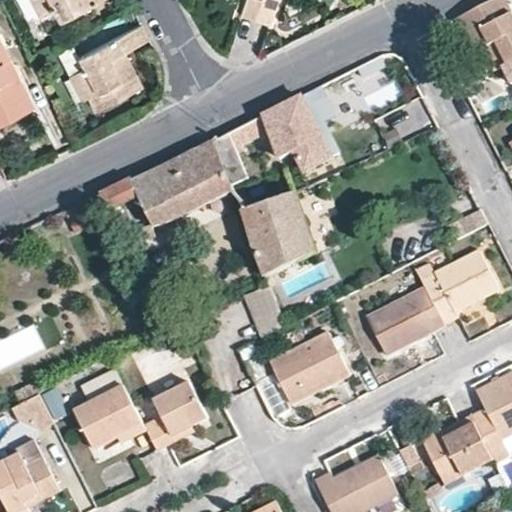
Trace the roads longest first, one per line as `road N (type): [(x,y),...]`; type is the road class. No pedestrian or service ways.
road 1 (residential): [(279,453),(511,343)]
road 2 (residential): [(511,230),(407,15)]
road 3 (residential): [(0,213),(213,111)]
road 4 (residential): [(213,111),(407,15)]
road 5 (residential): [(279,453),(239,455),(121,511)]
road 6 (residential): [(213,111),(156,0)]
